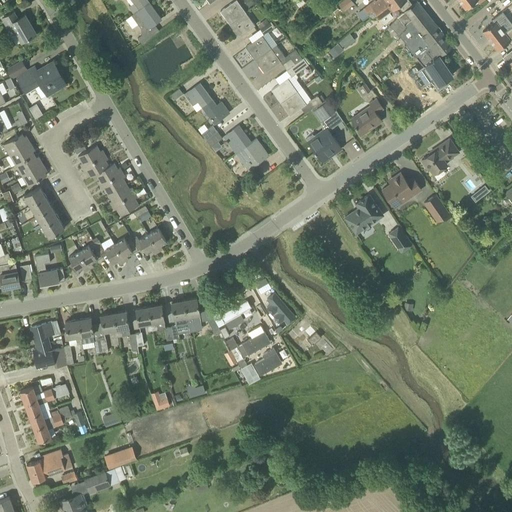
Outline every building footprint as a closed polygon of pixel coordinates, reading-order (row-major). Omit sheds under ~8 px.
[(132,15),(139,9),(149,2),(147,0),(132,0),(134,3),(129,7),(134,13),(132,15)] [(230,24),(246,12),(237,0),(235,0),(220,11),(230,24)] [(352,0),(344,0),(339,4),(345,11),(355,3),(352,0)] [(363,21),(370,16),(375,12),(376,12),(391,1),(390,0),(379,0),(377,2),(375,0),(374,0),(357,13),(363,21)] [(390,0),(391,1),(376,12),(375,12),(370,16),(372,18),(377,14),(381,18),(393,9),(398,6),(403,13),(412,4),(409,0),(390,0)] [(440,55),(452,45),(453,45),(444,34),(417,0),(416,1),(412,4),(403,13),(399,16),(390,26),(399,35),(424,65),(439,55),(440,55)] [(459,0),(466,9),(472,4),(477,0),(478,2),(479,3),(482,0),(459,0)] [(146,30),(161,19),(149,2),(139,9),(132,15),(141,28),(144,26),(146,30)] [(25,14),(18,19),(14,12),(2,19),(8,29),(12,27),(21,42),(36,34),(32,26),(31,26),(28,22),(29,21),(25,14)] [(239,37),(255,25),(246,12),(230,24),(239,37)] [(504,32),(498,24),(507,18),(502,12),(492,20),(494,22),(483,31),(490,40),(496,36),(498,37),(504,32)] [(266,18),(257,25),(260,29),(269,23),(266,18)] [(264,34),(275,26),(271,21),(260,29),(264,34)] [(292,39),(302,31),(298,26),(288,35),(292,39)] [(511,44),(511,43),(511,26),(504,32),(498,37),(496,36),(490,40),(498,50),(508,41),(511,44)] [(142,43),(150,37),(146,32),(138,38),(142,43)] [(346,48),(356,40),(350,33),(340,41),(346,48)] [(255,60),(271,48),(262,35),(246,47),(255,60)] [(339,53),(344,49),(338,42),(333,46),(339,53)] [(264,73),(281,61),(280,60),(285,57),(277,45),(271,48),(255,60),(264,73)] [(292,58),(283,64),(287,70),(302,58),(296,49),(289,54),(292,58)] [(453,75),(440,55),(439,55),(424,65),(424,66),(426,65),(435,78),(431,81),(438,91),(449,83),(446,79),(453,75)] [(292,76),(308,64),(304,58),(302,58),(287,70),(292,76)] [(25,93),(35,87),(41,97),(47,94),(66,83),(61,75),(59,76),(51,63),(35,72),(32,68),(28,70),(20,75),(16,77),(25,93)] [(14,64),(6,69),(12,79),(16,77),(20,75),(14,64)] [(281,103),(297,91),(288,78),(272,90),(281,103)] [(202,106),(212,99),(200,82),(185,93),(193,105),(196,111),(202,106)] [(366,94),(371,91),(365,83),(360,86),(366,94)] [(175,99),(183,93),(179,88),(171,94),(175,99)] [(290,116),(307,104),(297,91),(281,103),(290,116)] [(313,108),(325,100),(321,95),(319,97),(318,95),(309,101),(313,108)] [(374,126),(382,121),(376,113),(383,108),(376,98),(369,103),(371,105),(351,118),(355,124),(355,125),(356,127),(357,127),(362,134),(362,133),(373,125),(374,126)] [(217,105),(212,99),(202,106),(215,123),(230,112),(222,101),(217,105)] [(326,118),(335,111),(328,101),(318,108),(326,118)] [(206,139),(218,131),(213,125),(201,133),(206,139)] [(236,153),(251,142),(239,125),(224,136),(236,153)] [(341,148),(327,127),(316,135),(309,140),(307,138),(306,138),(315,150),(314,151),(316,153),(316,152),(321,159),(332,152),(333,154),(341,148)] [(211,146),(223,138),(218,131),(206,139),(211,146)] [(24,136),(22,133),(4,144),(10,155),(30,142),(26,135),(24,136)] [(254,166),(269,155),(256,138),(251,142),(236,153),(243,162),(248,158),(254,166)] [(443,167),(447,164),(445,161),(459,152),(450,139),(434,150),(434,151),(422,159),(428,168),(429,167),(434,173),(437,178),(445,174),(445,171),(443,167)] [(82,140),(72,146),(77,153),(86,148),(82,140)] [(16,165),(34,154),(33,151),(35,150),(30,142),(10,155),(16,165)] [(100,151),(97,145),(78,156),(82,163),(80,164),(82,168),(105,154),(102,150),(100,151)] [(36,157),(34,154),(16,165),(22,175),(42,163),(38,156),(36,157)] [(109,166),(106,160),(108,159),(105,154),(82,168),(85,171),(87,170),(91,177),(114,163),(109,166)] [(28,186),(47,175),(45,172),(47,171),(42,163),(22,175),(28,186)] [(117,169),(114,163),(91,177),(96,174),(100,180),(97,181),(100,185),(122,172),(120,167),(117,169)] [(253,176),(257,173),(253,168),(244,174),(248,180),(253,176)] [(0,175),(0,177),(3,183),(10,180),(6,172),(0,175)] [(108,194),(126,183),(123,178),(125,176),(122,172),(100,185),(102,189),(104,188),(108,194)] [(409,199),(422,190),(413,177),(407,181),(401,172),(392,178),(394,181),(382,189),(393,204),(406,195),(409,199)] [(257,182),(261,179),(257,173),(253,176),(257,182)] [(11,186),(14,193),(22,188),(18,182),(11,186)] [(130,189),(126,183),(108,194),(112,201),(110,202),(112,206),(135,192),(132,188),(130,189)] [(62,224),(40,186),(24,195),(30,205),(49,237),(64,228),(62,224)] [(5,200),(7,203),(13,201),(9,190),(3,193),(5,200)] [(120,215),(139,204),(135,198),(137,197),(135,192),(112,206),(114,210),(116,208),(120,215)] [(370,224),(383,215),(369,194),(356,203),(359,208),(345,217),(355,231),(368,221),(370,224)] [(437,221),(449,213),(436,194),(424,202),(437,221)] [(137,217),(148,210),(145,205),(134,212),(137,217)] [(400,252),(412,243),(399,226),(388,234),(400,252)] [(159,251),(163,248),(161,244),(167,241),(159,227),(148,233),(159,251)] [(159,251),(148,233),(139,239),(136,235),(131,238),(138,250),(143,247),(147,253),(152,250),(154,253),(159,251)] [(127,241),(125,237),(114,243),(125,261),(129,258),(127,254),(132,251),(133,253),(138,250),(131,238),(127,241)] [(125,261),(114,243),(105,249),(99,239),(98,239),(94,242),(103,257),(108,254),(113,263),(118,259),(121,263),(125,261)] [(98,260),(103,257),(94,242),(83,248),(79,251),(90,268),(94,266),(92,262),(97,259),(98,260)] [(85,271),(90,268),(79,251),(69,257),(73,263),(68,266),(75,277),(80,274),(77,270),(83,267),(85,271)] [(0,255),(0,262),(10,259),(8,252),(0,255)] [(46,270),(45,263),(50,262),(49,253),(35,255),(40,284),(48,282),(65,280),(65,279),(63,267),(57,268),(46,270)] [(12,271),(10,263),(11,263),(10,259),(0,262),(0,287),(2,287),(3,288),(20,284),(17,270),(12,271)] [(23,279),(32,278),(29,264),(20,265),(23,279)] [(275,292),(267,298),(271,303),(267,307),(280,322),(284,319),(288,323),(296,316),(275,292)] [(202,329),(199,313),(200,313),(199,309),(197,298),(184,300),(188,323),(190,331),(202,329)] [(176,325),(171,326),(173,339),(179,338),(177,326),(188,323),(184,300),(171,302),(176,325)] [(228,328),(244,320),(240,312),(250,307),(246,300),(220,314),(228,328)] [(165,327),(164,320),(161,304),(149,306),(153,330),(158,329),(165,328),(167,340),(173,339),(171,326),(165,327)] [(153,330),(149,306),(136,309),(139,324),(146,323),(148,331),(153,330)] [(207,307),(199,309),(200,313),(204,313),(213,331),(219,328),(216,322),(213,317),(208,307),(207,307)] [(130,334),(129,326),(126,311),(113,313),(118,336),(123,335),(129,334),(132,350),(138,349),(138,345),(135,333),(130,334)] [(118,336),(113,313),(100,315),(103,331),(111,330),(112,337),(118,336)] [(91,317),(78,319),(82,343),(94,341),(96,353),(102,352),(100,339),(95,340),(91,317)] [(60,332),(57,319),(31,327),(37,347),(49,343),(46,333),(54,331),(54,333),(60,332)] [(70,345),(82,343),(78,319),(65,322),(68,337),(69,345),(64,346),(64,347),(63,347),(66,364),(68,364),(74,363),(70,345)] [(251,338),(243,343),(243,344),(238,346),(244,357),(249,354),(249,355),(272,342),(265,331),(261,325),(248,332),(251,338)] [(225,326),(220,329),(221,332),(225,338),(230,335),(225,326)] [(308,339),(313,345),(322,337),(316,331),(308,339)] [(138,345),(144,344),(141,332),(135,333),(138,345)] [(230,348),(236,345),(232,337),(226,340),(230,348)] [(102,352),(108,351),(106,338),(100,339),(102,352)] [(324,353),(331,350),(326,342),(320,346),(324,353)] [(51,350),(49,343),(37,347),(37,349),(33,350),(38,366),(54,362),(55,367),(66,364),(63,347),(52,350),(51,350)] [(265,358),(254,364),(261,375),(283,363),(277,351),(276,352),(274,348),(263,354),(265,358)] [(225,353),(231,365),(237,361),(231,350),(225,353)] [(238,362),(241,367),(247,364),(244,359),(238,362)] [(256,380),(247,365),(241,369),(249,384),(256,380)] [(232,372),(206,379),(210,391),(236,384),(232,372)] [(25,403),(68,388),(66,383),(44,391),(36,394),(33,386),(20,391),(25,403)] [(192,383),(184,386),(189,398),(197,395),(192,383)] [(47,401),(69,393),(68,388),(25,403),(29,416),(42,411),(39,404),(47,401)] [(193,402),(194,407),(179,410),(181,423),(202,420),(199,401),(193,402)] [(34,428),(47,424),(45,419),(42,411),(29,416),(34,428)] [(85,423),(80,411),(77,413),(73,414),(77,426),(85,423)] [(114,413),(117,422),(122,421),(119,411),(114,413)] [(54,421),(62,418),(60,413),(52,416),(54,421)] [(64,423),(62,418),(54,421),(56,426),(64,423)] [(51,436),(48,429),(47,424),(34,428),(38,441),(51,436)] [(109,468),(137,458),(132,445),(104,455),(109,468)] [(27,464),(32,481),(64,471),(63,469),(73,466),(69,454),(63,456),(61,449),(41,456),(42,459),(27,464)] [(64,483),(77,479),(75,471),(62,475),(64,483)] [(105,471),(85,478),(90,493),(111,485),(105,471)] [(65,511),(87,511),(81,493),(61,500),(65,511)] [(0,499),(0,511),(2,511),(14,508),(9,496),(0,499)]
